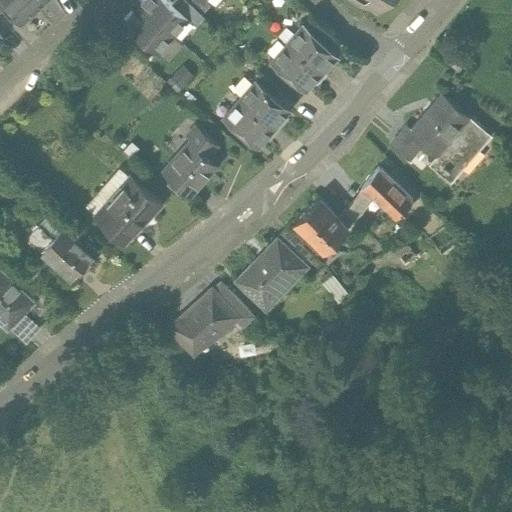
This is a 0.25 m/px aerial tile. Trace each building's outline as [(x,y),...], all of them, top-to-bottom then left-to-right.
[(27,0),(0,0),(6,7),(20,22),(35,9),(27,0)] [(27,0),(35,9),(44,0),(27,0)] [(173,39),(188,22),(171,8),(162,0),(143,0),(137,7),(173,39)] [(202,19),(201,17),(180,0),(177,0),(171,8),(188,22),(195,28),(202,19)] [(209,8),(204,5),(199,0),(180,0),(201,17),(209,8)] [(348,0),(350,1),(350,0),(352,0),(363,9),(362,11),(377,24),(397,0),(348,0)] [(352,0),(350,0),(350,1),(362,11),(363,9),(352,0)] [(137,7),(122,25),(158,56),(173,39),(137,7)] [(287,48),(287,49),(325,82),(326,83),(336,72),(331,67),(337,60),(302,30),(287,48)] [(287,49),(272,66),(305,95),(312,88),(316,93),(325,82),(287,49)] [(240,104),(278,137),(287,127),(282,122),(288,115),(255,86),(240,104)] [(240,104),(224,121),(258,150),(264,143),(269,147),(278,137),(240,104)] [(443,107),(412,143),(425,154),(422,158),(444,178),(442,180),(452,189),(456,185),(455,184),(476,160),(473,157),(484,144),(443,107)] [(199,133),(162,176),(189,200),(216,168),(207,160),(217,148),(199,133)] [(115,199),(96,219),(123,243),(140,225),(144,229),(163,209),(130,178),(113,197),(115,199)] [(413,213),(379,180),(362,197),(396,230),(413,213)] [(295,228),(325,257),(349,232),(319,203),(295,228)] [(38,252),(59,227),(47,217),(26,241),(38,252)] [(64,228),(40,254),(71,284),(96,258),(64,228)] [(278,246),(237,287),(263,312),(282,293),(285,296),(307,275),(278,246)] [(0,321),(8,329),(10,327),(13,330),(23,320),(19,317),(31,305),(0,274),(0,321)] [(340,310),(349,302),(329,281),(321,290),(340,310)] [(194,364),(238,323),(212,296),(169,337),(194,364)]
